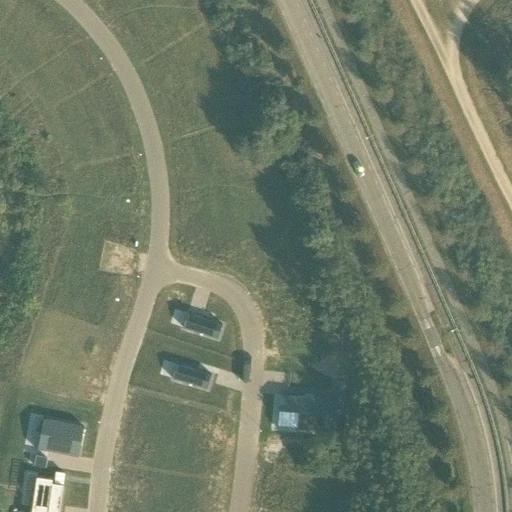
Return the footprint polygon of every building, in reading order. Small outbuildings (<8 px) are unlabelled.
[(88,267),(48,257),(38,286),(80,297),(88,267)] [(298,343),(317,337),(304,299),(285,306),(298,343)] [(223,325),(188,314),(183,328),(218,339),(223,325)] [(212,375),(178,365),(173,379),(207,389),(212,375)] [(338,399),(281,395),(278,426),(336,431),(338,399)] [(43,418),(37,449),(78,457),(84,426),(43,418)] [(152,445),(149,463),(205,473),(208,454),(152,445)] [(36,456),(34,465),(45,467),(46,458),(36,456)] [(64,473),(55,472),(53,484),(63,485),(64,473)] [(58,511),(62,486),(51,484),(51,480),(35,478),(30,511),(58,511)]
